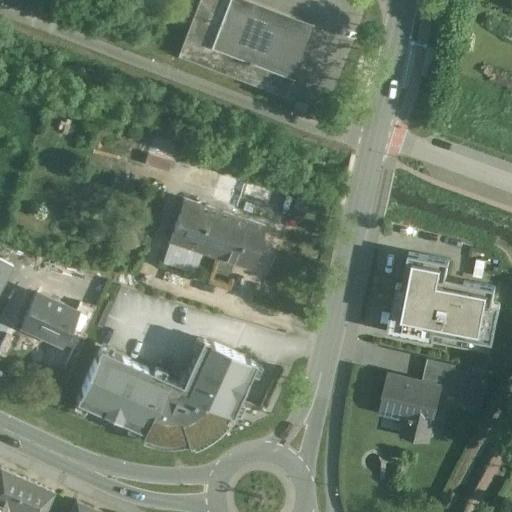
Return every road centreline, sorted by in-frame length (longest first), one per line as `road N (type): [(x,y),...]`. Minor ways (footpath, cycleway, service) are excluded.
road 1 (secondary): [(288,460),(329,348),(405,0)]
road 2 (secondary): [(0,429),(105,478),(167,491),(216,490)]
road 3 (track): [(0,10),(168,73)]
